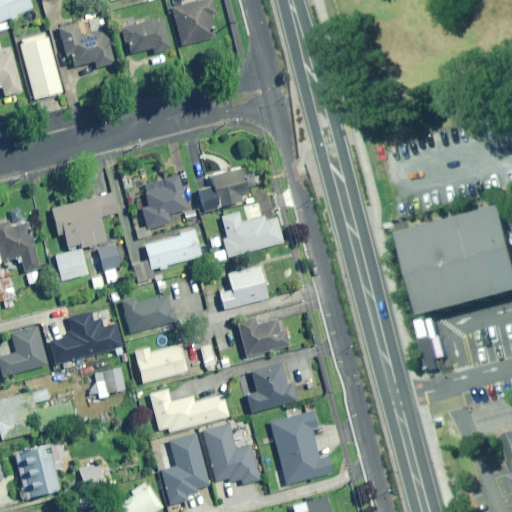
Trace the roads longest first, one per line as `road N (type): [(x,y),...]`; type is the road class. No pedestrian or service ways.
road 1 (primary): [(427,511),(294,0)]
road 2 (residential): [(385,511),(270,90)]
road 3 (residential): [(0,164),(270,90)]
